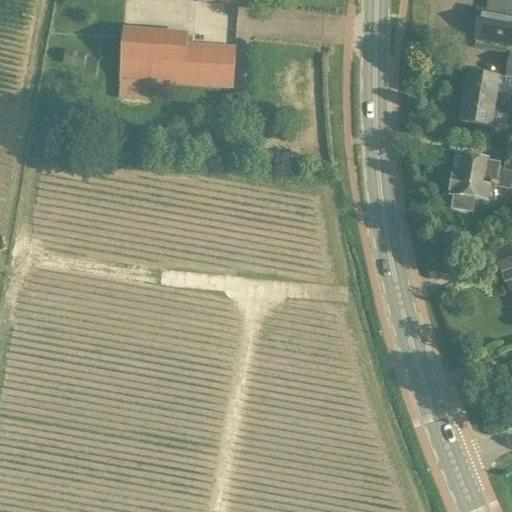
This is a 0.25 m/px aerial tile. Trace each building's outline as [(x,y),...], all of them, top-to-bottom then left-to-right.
[(511,0),(486,0),(484,11),(478,9),(473,39),(511,46),(511,0)] [(187,46),(184,86),(234,89),(237,49),(187,46)] [(491,114),(496,89),(498,76),(469,71),(460,121),(478,124),(475,136),(499,140),(503,117),(491,114)] [(151,102),(152,84),(120,82),(119,100),(151,102)] [(511,148),(508,148),(505,169),(498,168),(498,164),(487,162),(487,159),(456,154),(449,194),(486,201),(489,185),(509,189),(511,172),(511,148)] [(511,279),(511,281),(511,260),(498,265),(505,282),(511,279)]
